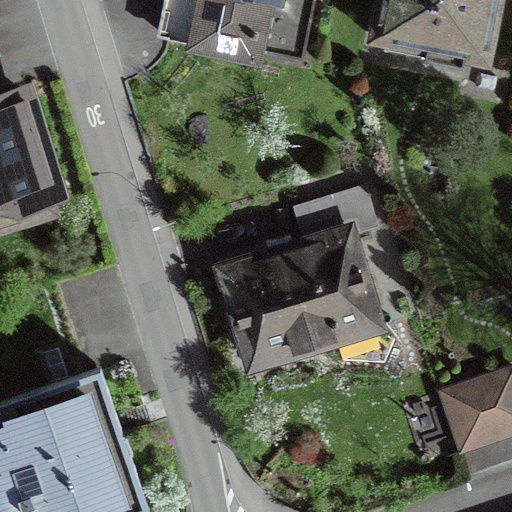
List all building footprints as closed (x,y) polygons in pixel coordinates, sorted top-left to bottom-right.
[(172,0),(165,36),(255,55),(257,48),(302,57),(314,0),(172,0)] [(427,40),(424,55),(462,62),(465,48),(482,51),(492,0),(385,0),(379,30),(427,40)] [(0,229),(57,211),(49,174),(58,171),(48,137),(38,140),(23,91),(0,97),(0,229)] [(375,322),(348,233),(376,224),(364,184),(300,203),(311,240),(224,268),(253,360),(375,322)] [(511,429),(511,366),(442,390),(462,447),(511,429)] [(0,402),(1,406),(0,406),(0,511),(129,511),(147,506),(99,368),(0,401),(0,402)]
